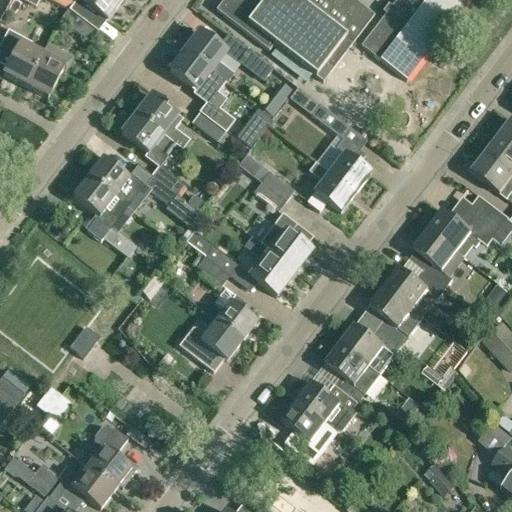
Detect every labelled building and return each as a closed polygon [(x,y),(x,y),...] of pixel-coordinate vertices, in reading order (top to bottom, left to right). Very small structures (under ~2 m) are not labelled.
[(39,0),(18,0),(35,9),(39,0)] [(122,4),(116,0),(77,0),(68,12),(84,24),(92,13),(107,24),(122,4)] [(351,0),(225,0),(215,12),(269,53),(274,47),(323,84),(374,17),(351,0)] [(397,0),(360,49),(406,84),(469,0),(397,0)] [(84,24),(68,12),(67,12),(60,22),(90,45),(98,35),(84,24)] [(43,56),(41,56),(29,49),(31,46),(7,33),(0,46),(0,67),(6,70),(2,77),(25,90),(43,56)] [(184,53),(210,74),(225,85),(231,77),(217,66),(225,55),(238,66),(240,63),(264,81),(272,71),(228,37),(218,49),(198,34),(184,53)] [(47,46),(41,56),(43,56),(25,90),(47,101),(62,73),(66,75),(73,60),(47,46)] [(210,74),(184,53),(168,74),(195,93),(192,97),(206,107),(208,105),(218,113),(226,102),(217,95),(225,85),(210,74)] [(279,118),(299,93),(289,84),(268,110),(279,118)] [(176,147),(175,148),(181,153),(189,142),(174,131),(182,121),(150,97),(136,116),(176,147)] [(329,176),(356,196),(371,177),(358,167),(365,159),(351,148),(359,137),(321,109),(319,111),(307,102),(301,110),(312,119),(343,142),(335,152),(343,158),(329,176)] [(218,113),(208,105),(206,107),(200,116),(224,135),(230,139),(237,128),(232,125),(233,124),(218,113)] [(176,147),(136,116),(120,137),(146,157),(144,160),(157,170),(151,179),(176,198),(183,188),(159,169),(175,148),(176,147)] [(216,145),(224,135),(200,116),(192,126),(216,145)] [(511,124),(500,140),(511,149),(511,124)] [(511,149),(500,140),(487,158),(511,177),(511,149)] [(261,186),(286,205),(293,194),(246,158),(238,169),(255,182),(261,186)] [(477,163),(470,173),(474,176),(473,176),(501,198),(506,201),(511,194),(511,177),(487,158),(486,158),(481,166),(477,163)] [(131,178),(128,181),(103,161),(87,181),(127,211),(139,196),(144,199),(148,194),(143,190),(144,188),(131,178)] [(356,196),(329,176),(316,166),(309,175),(322,185),(314,196),(315,197),(308,206),(321,216),(328,206),(341,216),(356,196)] [(176,198),(151,179),(144,188),(143,190),(148,194),(168,209),(176,198)] [(127,211),(87,181),(72,201),(97,220),(96,222),(110,233),(102,243),(127,262),(136,251),(112,232),(119,223),(127,211)] [(261,186),(255,182),(247,192),(253,196),(278,215),(286,205),(261,186)] [(429,233),(459,256),(465,261),(475,247),(472,245),(477,239),(489,248),(509,221),(481,199),(460,226),(444,214),(429,233)] [(261,246),(297,273),(311,254),(289,238),(296,228),(282,218),(261,246)] [(459,256),(429,233),(414,253),(430,265),(423,274),(446,292),(454,283),(444,276),(459,256)] [(297,273),(261,246),(254,241),(248,248),(265,261),(251,279),(277,300),(297,273)] [(205,259),(229,278),(237,269),(212,250),(205,259)] [(229,278),(205,259),(196,270),(221,289),(229,278)] [(400,271),(385,291),(415,313),(430,294),(440,301),(446,292),(423,274),(416,283),(400,271)] [(155,302),(174,287),(166,276),(146,291),(155,302)] [(415,313),(385,291),(370,310),(386,322),(379,331),(402,350),(410,340),(400,332),(415,313)] [(216,324),(243,345),(258,325),(243,314),(247,309),(224,292),(224,293),(214,307),(223,314),(216,324)] [(243,345),(216,324),(206,338),(198,332),(193,333),(180,350),(215,376),(225,362),(228,365),(243,345)] [(355,328),(341,347),(370,370),(384,350),(395,359),(402,350),(379,331),(372,341),(355,328)] [(511,338),(502,328),(485,344),(511,373),(511,338)] [(99,342),(86,332),(70,352),(83,362),(99,342)] [(370,370),(341,347),(325,367),(342,380),(335,388),(358,406),(369,414),(376,405),(365,397),(380,378),(370,370)] [(442,382),(427,370),(426,370),(422,375),(444,392),(456,375),(451,371),(442,382)] [(295,404),(327,428),(337,436),(343,435),(352,422),(351,417),(351,416),(358,406),(335,388),(328,398),(310,384),(295,404)] [(56,410),(69,401),(62,391),(49,400),(56,410)] [(0,418),(2,421),(12,407),(0,398),(0,418)] [(327,428),(295,404),(280,423),(296,436),(289,445),(313,463),(320,453),(313,448),(327,428)] [(478,444),(497,460),(492,468),(510,482),(501,494),(511,501),(511,455),(505,450),(511,441),(492,426),(478,444)] [(101,450),(113,459),(115,456),(123,446),(126,442),(115,433),(103,430),(95,440),(95,445),(92,449),(99,454),(101,450)] [(131,431),(127,437),(138,446),(142,439),(131,431)] [(79,465),(86,470),(115,492),(131,473),(113,459),(101,450),(99,454),(92,449),(79,465)] [(443,500),(456,489),(437,466),(424,477),(443,500)] [(100,511),(115,492),(86,470),(78,480),(65,471),(58,480),(42,467),(34,477),(55,493),(63,484),(98,511),(100,511)] [(55,493),(34,477),(27,486),(48,502),(55,493)]
